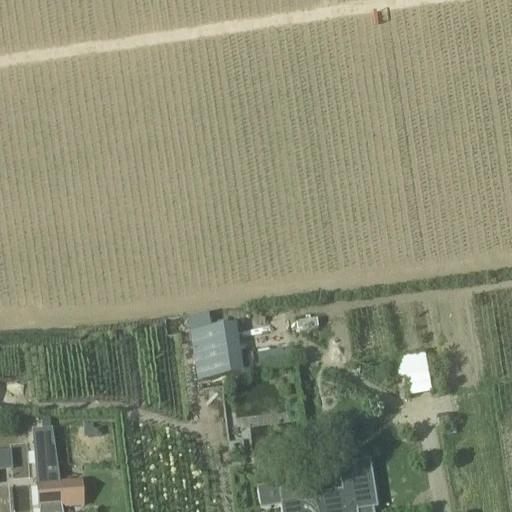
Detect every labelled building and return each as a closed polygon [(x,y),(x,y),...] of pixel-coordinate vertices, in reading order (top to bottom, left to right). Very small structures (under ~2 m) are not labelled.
[(241,377),(241,376),(234,329),(188,336),(196,384),(241,377)] [(432,393),(425,355),(392,362),(395,381),(405,379),(408,397),(432,393)] [(49,455),(49,441),(39,441),(39,455),(49,455)] [(315,501),(316,511),(364,511),(376,510),(368,461),(337,466),(341,493),(314,497),(315,501)] [(60,511),(60,510),(62,510),(60,484),(59,484),(57,465),(35,467),(37,486),(35,486),(37,511),(40,511),(39,511),(60,511)] [(60,484),(62,510),(83,509),(82,483),(60,484)] [(280,511),(316,511),(315,501),(314,497),(313,489),(278,495),(277,486),(256,489),(260,511),(280,508),(280,511)]
